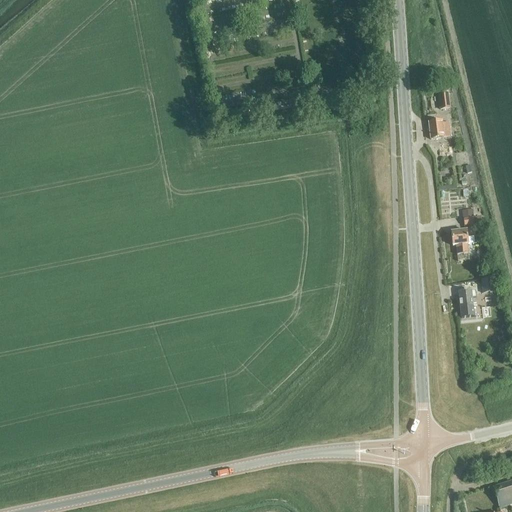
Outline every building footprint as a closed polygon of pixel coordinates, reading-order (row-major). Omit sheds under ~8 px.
[(437,94),(440,110),(450,109),(447,93),(437,94)] [(447,124),(441,124),(441,122),(427,123),(429,141),(443,140),(443,138),(449,137),(447,124)] [(462,245),(476,244),(475,238),(466,239),(465,232),(455,233),(458,255),(464,254),(463,248),(462,248),(462,245)] [(450,288),(459,286),(457,277),(449,278),(450,288)] [(493,278),(481,280),(482,293),(494,292),(493,278)] [(471,291),(458,292),(461,319),(474,318),(473,307),(472,299),(476,299),(475,292),(471,293),(471,291)] [(511,481),(492,488),(499,509),(511,504),(511,481)]
